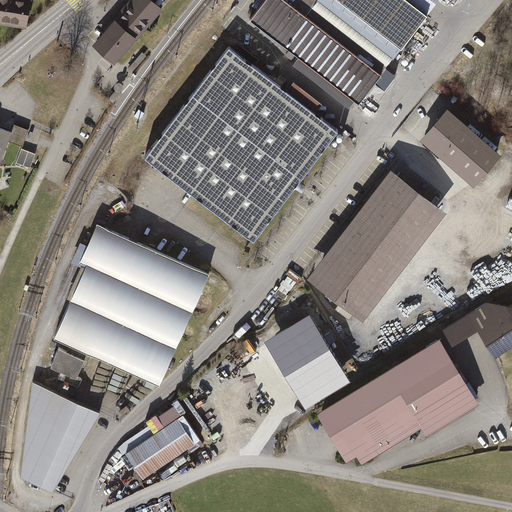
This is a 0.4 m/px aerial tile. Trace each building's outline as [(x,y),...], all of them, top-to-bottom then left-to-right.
[(0,0),(0,23),(26,28),(30,0),(0,0)] [(113,61),(159,8),(150,0),(131,0),(111,24),(110,23),(105,29),(106,30),(94,45),(113,61)] [(263,0),(248,20),(359,105),(440,0),(263,0)] [(340,131),(226,46),(144,155),(259,240),(340,131)] [(147,56),(142,52),(126,70),(131,74),(147,56)] [(116,83),(115,84),(114,86),(114,87),(114,89),(114,90),(115,91),(117,92),(118,92),(120,92),(121,91),(122,90),(123,89),(123,87),(123,86),(122,84),(121,83),(119,83),(118,83),(116,83)] [(117,89),(109,99),(113,103),(114,102),(122,93),(117,89)] [(447,110),(422,138),(475,183),(499,155),(447,110)] [(0,160),(1,161),(8,142),(22,146),(29,130),(12,123),(10,131),(0,127),(0,160)] [(22,149),(17,164),(32,169),(37,153),(22,149)] [(396,170),(314,278),(370,320),(452,213),(396,170)] [(209,271),(97,222),(81,259),(87,262),(192,309),(209,271)] [(176,345),(192,309),(87,262),(70,298),(176,345)] [(176,345),(70,298),(54,336),(70,343),(87,350),(159,383),(176,345)] [(511,305),(487,300),(441,328),(453,347),(463,340),(478,331),(495,358),(511,348),(511,305)] [(384,338),(401,366),(425,351),(408,323),(384,338)] [(350,369),(324,324),(275,352),(302,397),(350,369)] [(401,366),(321,414),(350,462),(360,457),(365,465),(426,427),(429,431),(480,400),(443,340),(425,351),(401,366)] [(59,344),(50,364),(61,369),(57,377),(78,386),(81,377),(76,375),(87,350),(70,343),(67,348),(59,344)] [(101,410),(32,380),(20,475),(53,489),(101,410)] [(167,427),(126,455),(143,480),(202,440),(186,415),(180,419),(172,408),(160,416),(167,427)]
